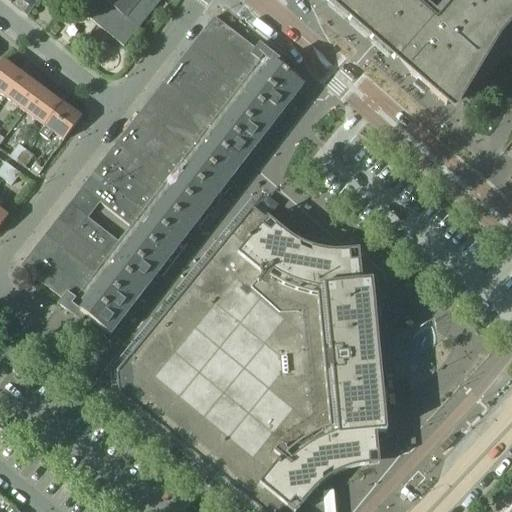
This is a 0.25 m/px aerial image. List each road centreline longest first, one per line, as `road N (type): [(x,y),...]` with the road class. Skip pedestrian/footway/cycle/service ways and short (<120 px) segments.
road 1 (residential): [(313,48),(324,79),(511,240)]
road 2 (residential): [(511,214),(350,70),(313,48)]
road 3 (residential): [(0,259),(116,109)]
road 4 (residential): [(116,109),(0,14)]
road 5 (residential): [(116,109),(203,0)]
